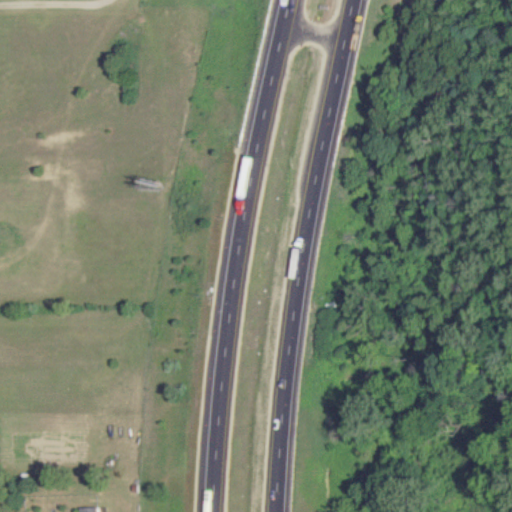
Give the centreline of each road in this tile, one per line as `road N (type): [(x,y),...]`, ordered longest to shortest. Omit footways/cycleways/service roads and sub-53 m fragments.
road 1 (motorway): [(285,0),(227,313),(210,511)]
road 2 (motorway): [(274,511),(292,309),(349,0)]
road 3 (residential): [(0,28),(239,22)]
